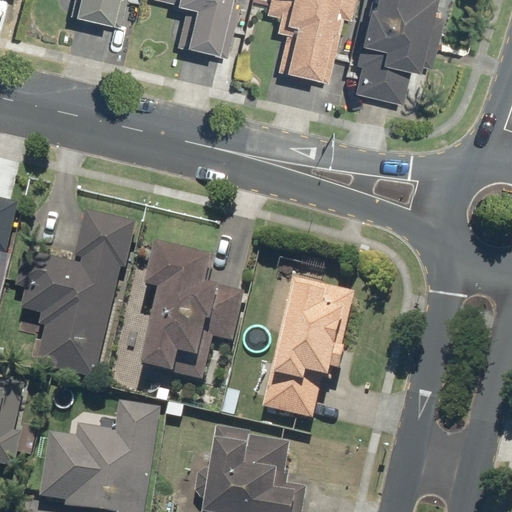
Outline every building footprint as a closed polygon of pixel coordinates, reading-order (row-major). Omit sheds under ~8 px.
[(71,0),(68,15),(118,27),(124,0),(71,0)] [(175,45),(226,56),(238,0),(167,0),(184,4),(175,45)] [(355,0),(267,0),(265,11),(278,14),(274,28),(284,30),(275,69),(327,81),(341,16),(351,18),(355,0)] [(360,63),(354,89),(402,101),(411,65),(417,66),(433,0),(372,0),(372,1),(369,0),(368,0),(353,62),(360,63)] [(0,276),(17,203),(0,199),(0,276)] [(125,271),(136,224),(83,212),(72,264),(22,252),(13,290),(22,292),(18,311),(39,316),(36,326),(44,328),(35,370),(93,383),(119,269),(125,271)] [(211,259),(151,246),(141,291),(155,294),(137,370),(202,385),(212,341),(231,345),(243,294),(205,285),(211,259)] [(290,279),(260,410),(311,422),(320,384),(332,387),(354,293),(290,279)] [(0,469),(6,471),(25,385),(0,379),(0,469)] [(144,511),(161,408),(118,402),(114,432),(76,427),(75,437),(47,433),(37,500),(60,503),(59,511),(68,511),(144,511)] [(201,504),(199,511),(303,511),(307,489),(288,485),(294,446),(255,440),(256,436),(213,429),(206,470),(194,476),(191,493),(201,504)]
